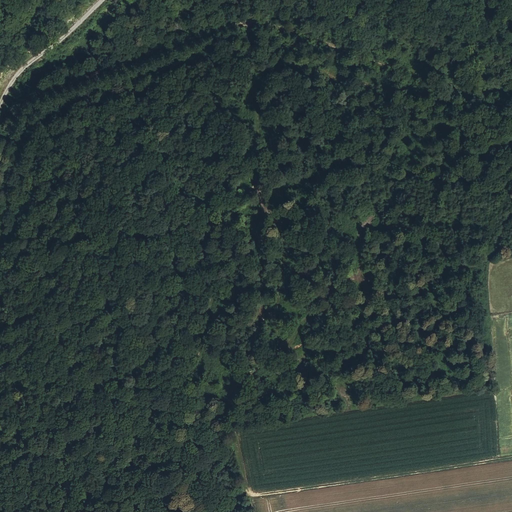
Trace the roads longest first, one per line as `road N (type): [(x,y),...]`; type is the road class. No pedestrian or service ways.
road 1 (track): [(233,496),(205,426),(246,211),(122,59),(25,102),(4,95)]
road 2 (track): [(511,458),(233,496),(234,511)]
road 3 (track): [(0,108),(14,69),(69,38),(104,0)]
